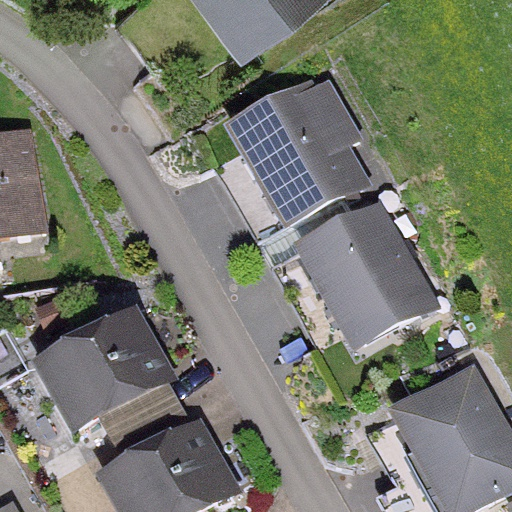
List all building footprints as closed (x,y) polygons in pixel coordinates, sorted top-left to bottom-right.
[(192,0),(241,66),(330,0),(192,0)] [(312,78),(226,124),(283,229),(343,197),(372,181),(352,144),(363,138),(330,78),(316,85),(312,78)] [(34,126),(0,131),(0,237),(49,231),(34,126)] [(352,213),(343,197),(283,229),(261,241),(274,266),(300,252),(296,244),(352,213)] [(352,213),(296,244),(300,252),(353,351),(439,305),(381,198),(352,213)] [(169,379),(178,375),(138,303),(32,360),(72,432),(100,417),(169,379)] [(511,428),(476,361),(391,407),(414,451),(447,511),(473,511),(511,491),(511,428)] [(191,419),(169,379),(100,417),(122,457),(191,419)] [(122,457),(96,472),(118,511),(200,511),(242,489),(200,414),(191,419),(122,457)] [(447,511),(414,451),(407,456),(437,511),(447,511)] [(19,511),(12,501),(0,507),(0,511),(19,511)]
